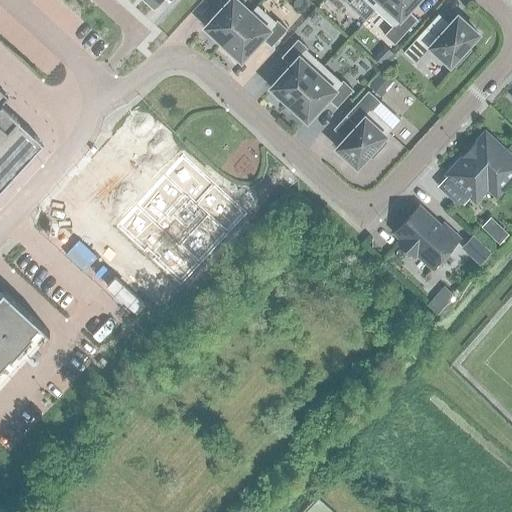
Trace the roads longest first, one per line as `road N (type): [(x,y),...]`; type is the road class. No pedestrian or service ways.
road 1 (residential): [(511,57),(376,202),(354,207),(191,62),(158,61),(128,91),(94,94),(82,134)]
road 2 (residential): [(82,134),(0,225)]
